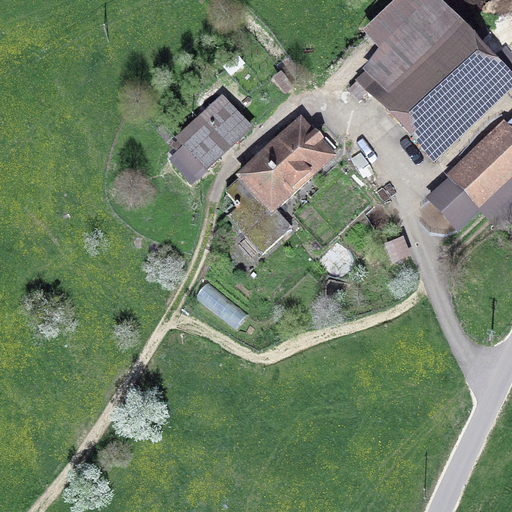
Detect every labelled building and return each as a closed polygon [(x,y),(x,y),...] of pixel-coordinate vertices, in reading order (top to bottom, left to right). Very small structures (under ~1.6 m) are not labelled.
[(366,94),(434,164),(511,89),(511,74),(509,72),(511,68),(511,55),(505,48),(496,57),(442,0),(395,0),(362,32),(381,51),(362,69),(365,72),(355,82),(356,83),(348,90),(358,101),(366,94)] [(223,67),(231,77),(246,64),(239,55),(223,67)] [(294,88),(281,71),(273,78),(286,94),(294,88)] [(191,185),(253,130),(222,95),(174,138),(177,141),(171,147),(173,148),(166,154),(170,158),(168,160),(191,185)] [(424,198),(458,232),(480,211),(502,234),(511,224),(511,114),(505,122),(504,121),(424,198)] [(274,210),(333,157),(303,125),(228,192),(241,207),(230,217),(264,255),(292,229),(274,210)] [(351,159),(364,179),(374,172),(361,153),(351,159)] [(412,256),(403,237),(383,246),(391,265),(412,256)] [(197,295),(237,330),(250,316),(210,281),(197,295)]
